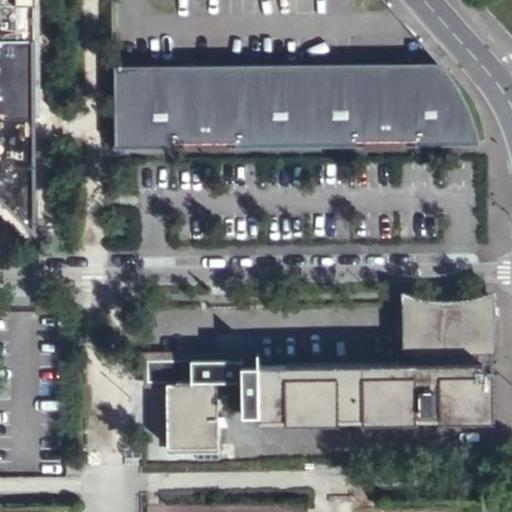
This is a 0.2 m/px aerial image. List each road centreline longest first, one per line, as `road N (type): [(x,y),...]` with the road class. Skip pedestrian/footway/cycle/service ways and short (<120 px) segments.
road 1 (residential): [(511,272),(0,278)]
road 2 (tertiary): [(424,0),(511,103)]
